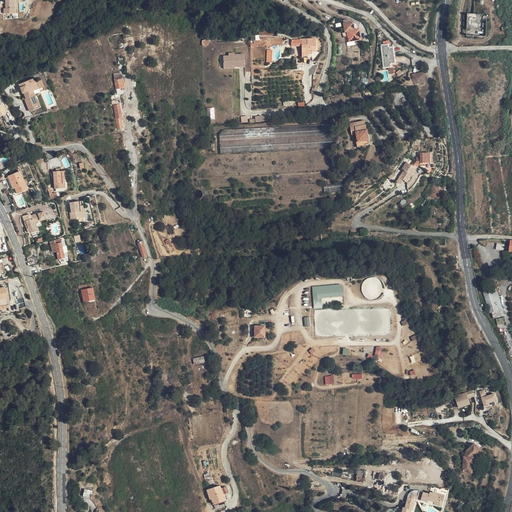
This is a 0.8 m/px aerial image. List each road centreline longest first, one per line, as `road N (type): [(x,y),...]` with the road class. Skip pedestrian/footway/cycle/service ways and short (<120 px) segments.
road 1 (residential): [(313,511),(309,507),(332,488),(260,460),(200,332),(150,309),(149,249),(90,154),(0,136)]
road 2 (secondary): [(442,51),(471,296),(511,392)]
road 3 (tertiary): [(0,210),(59,382),(63,511)]
road 4 (unknown): [(210,511),(184,431),(169,419),(108,445),(85,478),(79,511)]
road 5 (unknown): [(414,175),(362,214),(360,228),(462,244),(511,239)]
road 6 (unknown): [(134,220),(134,55)]
